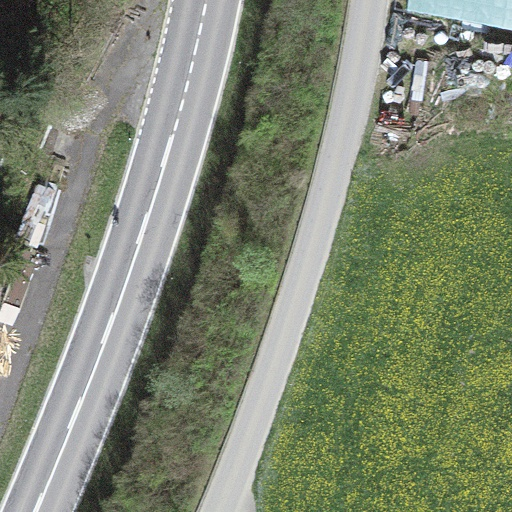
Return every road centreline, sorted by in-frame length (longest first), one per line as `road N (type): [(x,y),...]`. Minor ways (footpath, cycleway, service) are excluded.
road 1 (secondary): [(38,511),(131,275),(206,0)]
road 2 (residential): [(223,511),(273,391),(313,261),(348,130),(369,0)]
